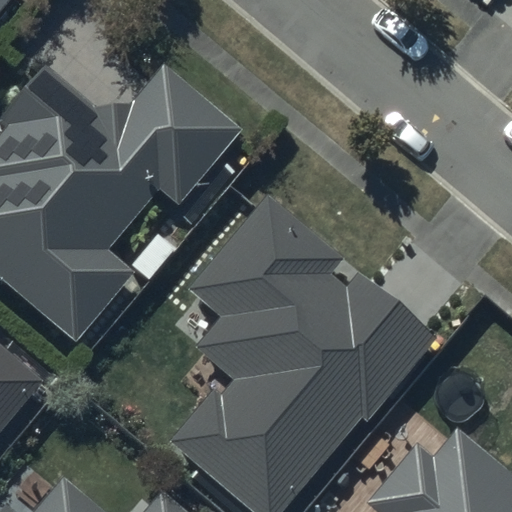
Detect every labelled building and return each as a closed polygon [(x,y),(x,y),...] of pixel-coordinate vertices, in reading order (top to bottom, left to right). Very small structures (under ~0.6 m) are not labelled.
[(0,0),(0,18),(14,0),(0,0)] [(0,283),(75,346),(128,282),(104,261),(158,196),(178,212),(240,138),(164,75),(131,114),(111,114),(95,118),(42,74),(0,124),(11,134),(0,147),(0,283)] [(168,450),(242,511),(287,511),(360,426),(369,433),(442,346),(356,281),(346,295),(331,283),(343,266),(266,203),(183,300),(216,327),(190,358),(230,391),(221,401),(214,395),(168,450)] [(0,440),(40,392),(0,358),(0,440)] [(511,511),(511,485),(455,441),(433,469),(414,455),(368,511),(511,511)] [(173,511),(162,502),(153,511),(90,511),(63,488),(42,511),(173,511)]
